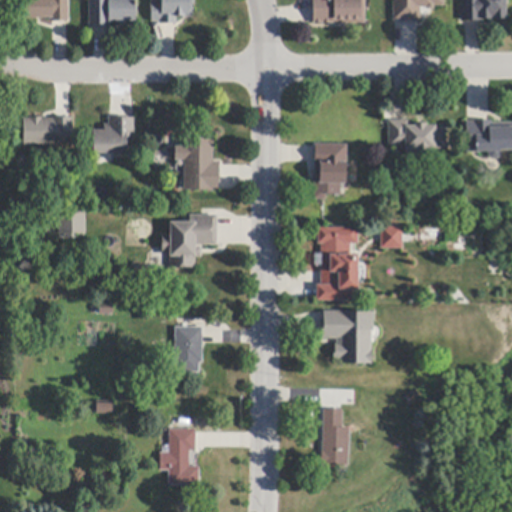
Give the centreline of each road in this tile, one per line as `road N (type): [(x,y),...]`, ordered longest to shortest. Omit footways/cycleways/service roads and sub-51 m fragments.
road 1 (residential): [(0,65),(511,69)]
road 2 (residential): [(260,511),(259,0)]
